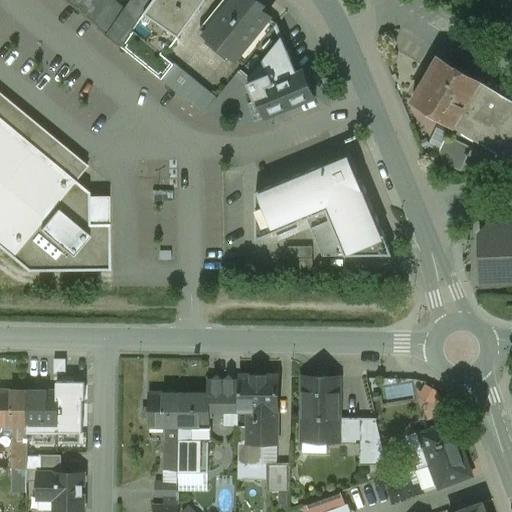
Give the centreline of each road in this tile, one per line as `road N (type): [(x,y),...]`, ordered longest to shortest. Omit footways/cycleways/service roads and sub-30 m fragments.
road 1 (residential): [(435,345),(105,336)]
road 2 (residential): [(324,0),(419,216)]
road 3 (residential): [(105,336),(103,511)]
